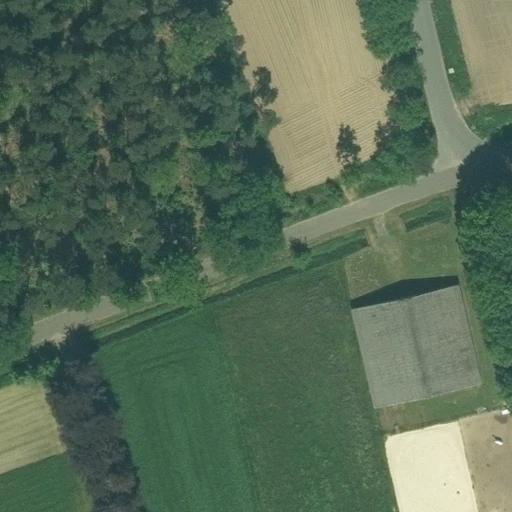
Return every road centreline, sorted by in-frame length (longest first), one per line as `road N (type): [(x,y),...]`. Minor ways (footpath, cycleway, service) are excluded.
road 1 (unclassified): [(454,162),(0,336)]
road 2 (unclassified): [(412,0),(454,162)]
